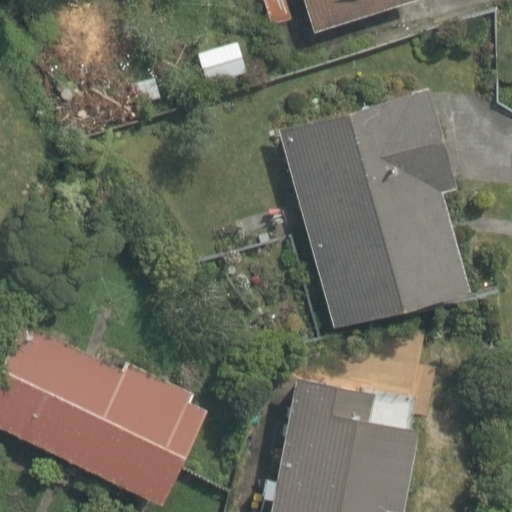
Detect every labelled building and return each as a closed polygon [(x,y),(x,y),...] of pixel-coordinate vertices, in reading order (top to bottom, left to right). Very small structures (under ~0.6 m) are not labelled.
[(294,0),(304,30),(394,0),(294,0)] [(232,33),(185,45),(196,86),(242,75),(232,33)] [(423,78),(267,122),(323,323),(453,287),(423,179),(449,172),(423,78)] [(191,385),(9,304),(0,322),(0,429),(142,493),(191,385)] [(386,511),(405,386),(272,367),(250,511),(386,511)]
